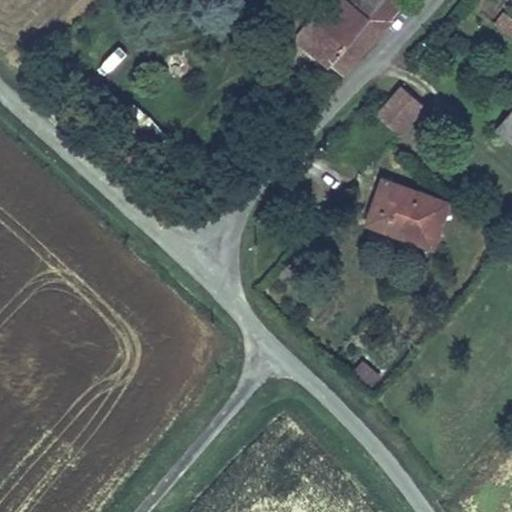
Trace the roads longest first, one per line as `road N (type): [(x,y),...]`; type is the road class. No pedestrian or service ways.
road 1 (residential): [(432,0),(191,261)]
road 2 (unclassified): [(0,89),(191,261)]
road 3 (unclassified): [(279,350),(355,424),(425,511)]
road 4 (unclassified): [(279,350),(142,511)]
road 5 (unclassified): [(191,261),(279,350)]
